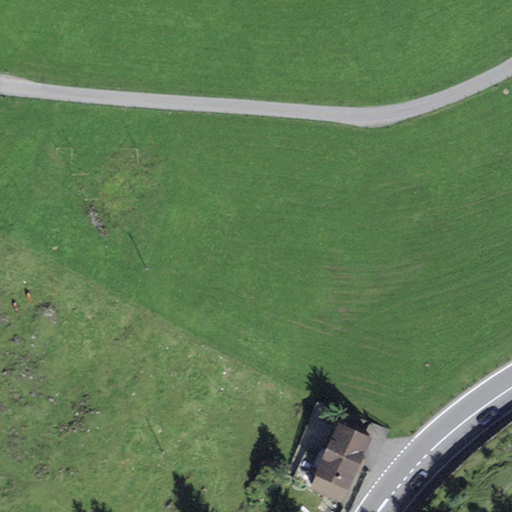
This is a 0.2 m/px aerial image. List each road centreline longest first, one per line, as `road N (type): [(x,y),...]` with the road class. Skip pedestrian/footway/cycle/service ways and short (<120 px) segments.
road 1 (unclassified): [(0,86),(362,115),(448,96),(511,66)]
road 2 (secondary): [(511,385),(420,461),(376,511)]
